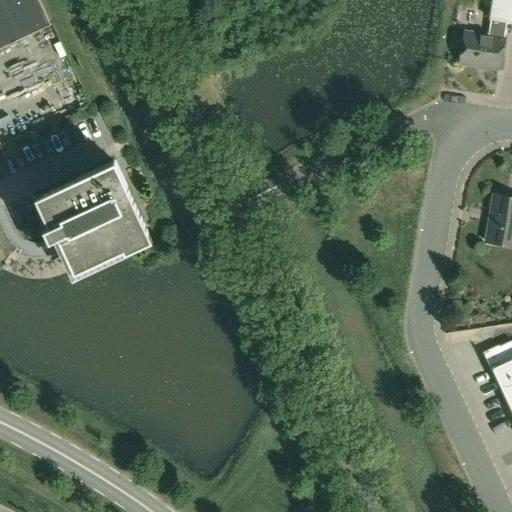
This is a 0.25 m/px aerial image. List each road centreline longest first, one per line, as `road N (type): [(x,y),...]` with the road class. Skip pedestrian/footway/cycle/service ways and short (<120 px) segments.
road 1 (unclassified): [(499,511),(420,331),(448,161),(496,122)]
road 2 (unclassified): [(375,511),(235,207)]
road 3 (unclassified): [(496,122),(441,114),(235,207)]
road 4 (unclassified): [(235,207),(137,0)]
road 5 (primary): [(149,511),(0,424)]
